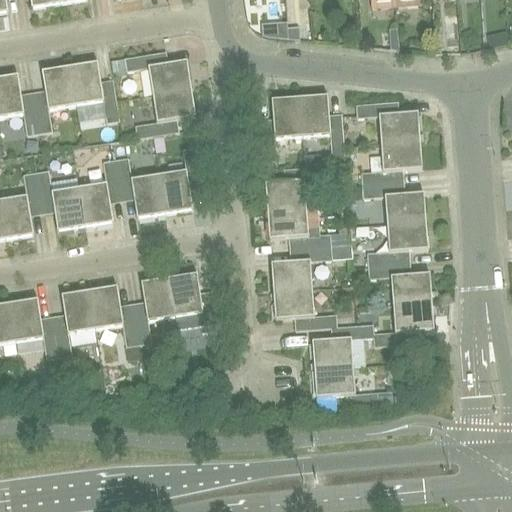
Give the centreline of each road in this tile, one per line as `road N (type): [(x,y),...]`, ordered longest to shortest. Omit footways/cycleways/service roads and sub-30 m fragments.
road 1 (tertiary): [(482,454),(0,503)]
road 2 (residential): [(461,85),(425,75),(221,61)]
road 3 (tertiary): [(246,511),(482,488)]
road 4 (residential): [(0,276),(234,238)]
road 5 (residential): [(0,40),(217,12)]
road 6 (residential): [(483,287),(461,85)]
road 7 (residential): [(234,238),(221,61)]
road 8 (residential): [(263,405),(234,238)]
road 9 (unclassified): [(483,287),(482,454)]
road 10 (unclassified): [(511,405),(483,287)]
